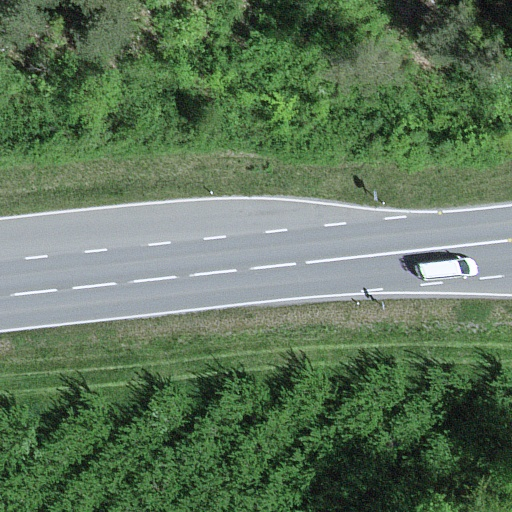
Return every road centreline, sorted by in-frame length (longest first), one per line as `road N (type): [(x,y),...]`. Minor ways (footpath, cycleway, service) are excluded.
road 1 (unclassified): [(375,255),(165,220),(0,240)]
road 2 (primary): [(375,255),(0,296)]
road 3 (primary): [(511,241),(375,255)]
